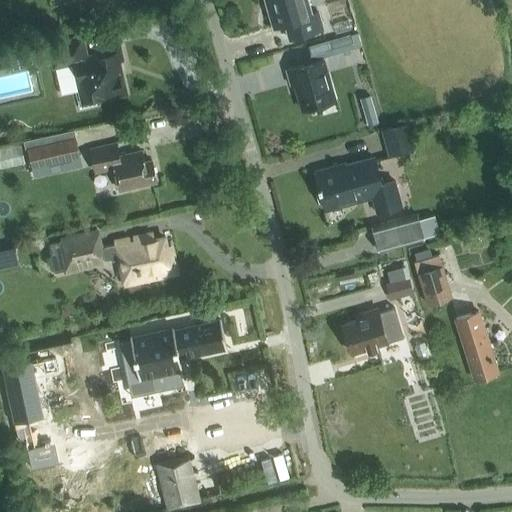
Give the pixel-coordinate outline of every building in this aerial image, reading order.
[(289,39),(323,29),(316,6),(309,7),(307,0),(265,0),(273,26),(285,22),(289,39)] [(344,11),(342,6),(329,10),(332,22),(352,17),(350,10),(344,11)] [(350,33),(331,39),(335,54),(355,48),(350,33)] [(97,105),(96,99),(125,92),(118,61),(122,60),(119,44),(101,49),(102,53),(86,57),(81,37),(49,44),(54,65),(73,61),(79,88),(74,89),(78,107),(80,109),(97,105)] [(302,109),(335,100),(323,58),(286,69),(290,84),(295,82),(302,109)] [(368,125),(379,122),(375,110),(364,113),(368,125)] [(409,120),(381,128),(389,155),(416,148),(409,120)] [(35,144),(40,166),(81,157),(76,135),(35,144)] [(120,189),(156,181),(152,159),(144,161),(141,150),(119,155),(116,142),(90,148),(95,171),(115,166),(120,189)] [(317,172),(326,208),(372,195),(377,211),(401,204),(395,180),(381,184),(374,157),(330,168),(329,166),(317,169),(317,171),(317,172)] [(425,239),(425,236),(440,232),(435,214),(420,218),(418,213),(371,225),(378,251),(425,239)] [(151,233),(116,241),(103,244),(99,228),(59,236),(60,240),(49,242),(51,253),(47,258),(50,267),(55,270),(65,268),(66,272),(105,263),(104,258),(110,257),(111,258),(119,257),(125,282),(176,271),(171,246),(167,247),(164,237),(153,240),(151,233)] [(452,294),(439,253),(433,255),(430,247),(413,253),(419,271),(417,271),(427,303),(452,294)] [(404,276),(402,267),(387,271),(389,279),(404,276)] [(386,282),(390,298),(414,292),(410,276),(386,282)] [(352,352),(367,348),(368,351),(378,348),(377,344),(387,341),(377,307),(357,313),(358,318),(343,323),(352,352)] [(476,377),(496,371),(478,311),(457,318),(476,377)] [(139,378),(150,375),(153,386),(183,380),(181,369),(182,368),(180,357),(227,347),(221,317),(174,327),(173,325),(130,335),(135,358),(133,358),(131,359),(129,361),(131,371),(133,372),(136,372),(138,371),(139,378)] [(83,333),(86,347),(102,343),(99,330),(83,333)] [(168,507),(199,500),(188,455),(157,462),(168,507)]
